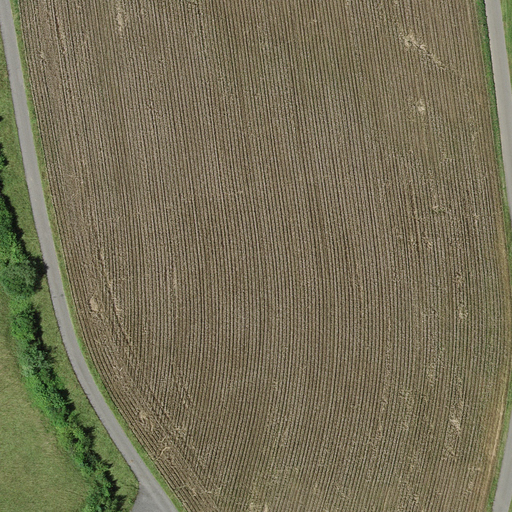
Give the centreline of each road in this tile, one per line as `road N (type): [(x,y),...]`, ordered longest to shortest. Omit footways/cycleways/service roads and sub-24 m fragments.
road 1 (track): [(172,511),(98,402),(69,340),(6,0)]
road 2 (unclassified): [(494,0),(511,137),(511,469),(502,511)]
